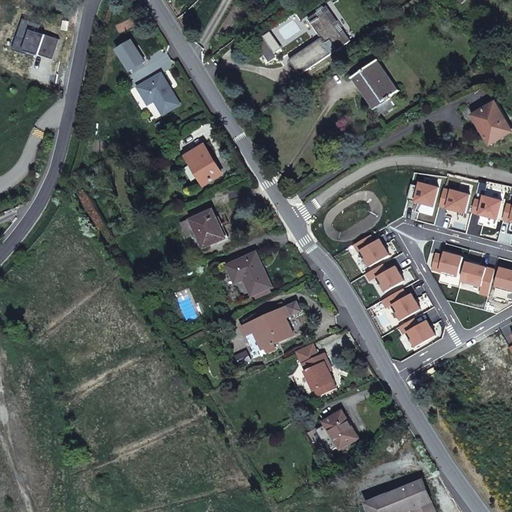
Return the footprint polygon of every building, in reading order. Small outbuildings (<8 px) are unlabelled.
[(341,47),(348,43),(326,12),(311,23),(321,39),(290,60),(300,75),(336,50),(337,51),(342,48),(341,47)] [(41,25),(24,19),(17,40),(26,44),(24,50),(36,55),(39,56),(39,55),(53,59),(59,39),(38,32),(41,25)] [(26,44),(17,40),(13,50),(35,57),(36,55),(24,50),(26,44)] [(133,41),(118,50),(131,71),(146,62),(133,41)] [(391,97),(399,91),(378,60),(353,78),(374,109),(387,100),(387,101),(391,98),(391,97)] [(163,115),(180,105),(162,74),(139,87),(149,104),(155,100),(163,115)] [(511,129),(507,120),(505,122),(494,103),(475,114),(486,132),(484,134),(490,145),(511,132),(511,129)] [(222,175),(204,146),(187,156),(205,185),(222,175)] [(192,220),(182,224),(188,237),(194,234),(198,233),(204,246),(204,248),(209,246),(226,238),(217,218),(213,210),(192,220)] [(200,248),(204,246),(198,233),(194,234),(200,248)] [(269,288),(272,287),(257,253),(228,266),(236,283),(245,279),(252,295),(255,294),(269,288)] [(255,294),(257,298),(271,292),(269,288),(255,294)] [(274,345),(295,336),(287,318),(302,311),(298,302),(242,328),(247,337),(250,343),(255,342),(259,340),(263,349),(264,350),(266,349),(267,349),(269,353),(277,349),(274,345)] [(259,340),(255,342),(259,351),(263,349),(259,340)] [(303,364),(320,356),(314,343),(297,351),(303,364)] [(329,362),(325,354),(320,356),(303,364),(315,390),(319,388),(322,393),(333,388),(331,383),(333,382),(334,381),(329,372),(325,363),(329,362)] [(359,438),(343,411),(325,422),(341,449),(359,438)] [(404,511),(412,509),(413,511),(436,511),(432,501),(423,480),(367,503),(370,511),(404,511)]
